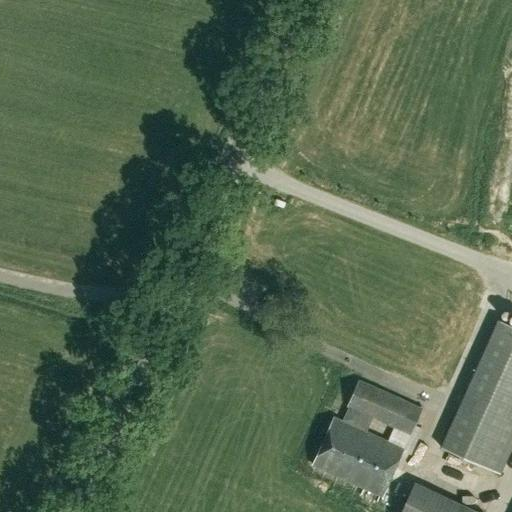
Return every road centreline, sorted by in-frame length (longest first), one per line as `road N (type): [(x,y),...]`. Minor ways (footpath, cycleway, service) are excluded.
road 1 (tertiary): [(168,306),(308,0)]
road 2 (track): [(511,277),(231,164)]
road 3 (tertiary): [(77,511),(168,306)]
road 4 (unclassified): [(168,306),(0,274)]
